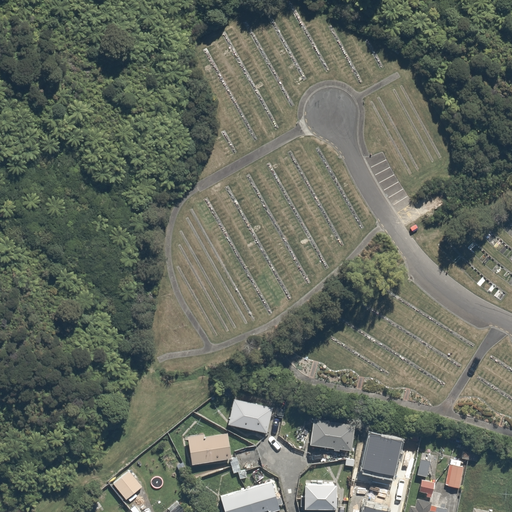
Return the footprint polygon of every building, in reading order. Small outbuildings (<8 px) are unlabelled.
[(234,398),(229,424),(268,432),(274,406),(234,398)] [(316,418),(312,445),(354,451),(358,424),(316,418)] [(231,431),(189,435),(192,464),(233,460),(231,431)] [(432,459),(421,457),(417,476),(429,478),(432,459)] [(436,476),(446,478),(445,486),(460,489),(466,461),(450,458),(449,466),(438,464),(436,476)] [(133,471),(115,483),(127,501),(146,488),(133,471)] [(438,481),(420,479),(418,494),(436,497),(438,481)] [(223,496),(227,511),(263,511),(284,506),(277,480),(223,496)] [(305,483),(306,508),(342,507),(342,482),(305,483)] [(358,495),(354,511),(395,511),(397,503),(358,495)] [(410,503),(408,511),(444,511),(433,510),(435,502),(416,499),(416,504),(410,503)] [(194,511),(186,502),(173,511),(194,511)]
